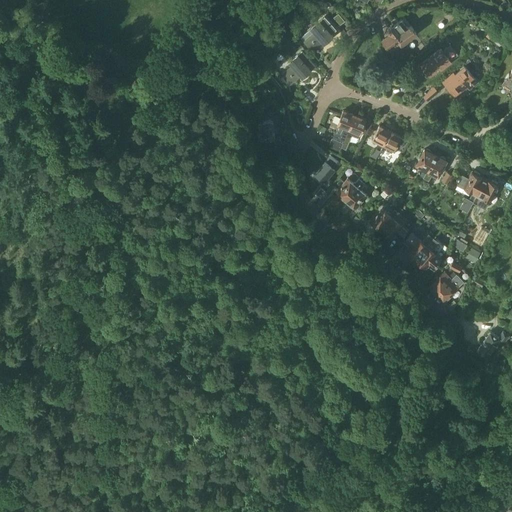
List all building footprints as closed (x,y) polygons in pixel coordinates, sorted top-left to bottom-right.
[(504,0),(503,0),(500,5),(505,9),(510,4),(504,0)] [(335,16),(341,24),(346,20),(340,12),(335,16)] [(303,37),(301,38),(303,40),(312,51),(323,41),(324,43),(333,35),(333,34),(328,28),(330,25),(332,24),(324,16),(320,20),(311,28),(312,29),(310,30),(302,36),(303,37)] [(388,47),(392,53),(403,45),(402,44),(417,33),(411,25),(410,26),(409,25),(407,27),(401,19),(386,30),(389,34),(382,39),(383,41),(383,44),(385,47),(388,47)] [(421,70),(426,76),(428,74),(430,76),(440,69),(441,70),(451,62),(451,61),(458,55),(450,44),(442,50),(441,48),(420,64),(424,68),(421,70)] [(300,76),(302,77),(316,65),(303,51),(289,63),(291,65),(281,75),(290,85),(300,76)] [(268,57),(261,63),(265,69),(269,65),(270,59),(268,57)] [(477,81),(464,66),(455,74),(453,72),(442,81),(455,96),(467,85),(469,88),(477,81)] [(399,81),(407,74),(402,68),(394,74),(393,74),(399,81)] [(511,68),(507,76),(506,76),(502,82),(509,86),(511,87),(511,68)] [(428,101),(439,91),(434,86),(423,96),(428,101)] [(349,129),(355,114),(343,109),(337,124),(344,127),(339,140),(332,138),(330,144),(341,149),(341,148),(343,142),(346,135),(349,129)] [(331,126),(337,115),(330,112),(324,123),(331,126)] [(366,119),(355,114),(349,129),(360,134),(366,119)] [(266,138),(273,136),(275,132),(273,127),(274,123),(273,120),(270,119),(262,121),(262,122),(259,124),(262,131),(258,132),(260,139),(266,137),(266,138)] [(383,144),(391,130),(380,124),(372,138),(383,144)] [(394,150),(402,136),(391,130),(383,144),(380,150),(379,152),(383,154),(385,149),(392,152),(393,150),(394,150)] [(346,135),(343,142),(349,144),(351,137),(346,135)] [(375,160),(379,152),(380,150),(375,148),(370,157),(375,160)] [(417,164),(416,166),(421,167),(422,167),(421,169),(422,170),(420,176),(424,178),(436,154),(430,151),(430,150),(427,148),(426,149),(425,148),(416,164),(417,164)] [(336,169),(341,162),(331,154),(325,160),(326,160),(315,173),(324,181),(335,168),(336,169)] [(436,154),(424,178),(427,179),(430,174),(431,175),(433,173),(438,176),(447,160),(445,158),(444,157),(442,156),(440,156),(436,154)] [(388,176),(392,168),(387,165),(383,173),(388,176)] [(462,174),(457,183),(465,187),(471,191),(470,193),(472,193),(469,199),(466,197),(460,208),(467,212),(473,202),(472,202),(473,201),(486,178),(479,174),(480,173),(475,170),(474,171),(473,171),(470,178),(462,174)] [(447,183),(453,175),(447,171),(442,180),(447,183)] [(339,176),(333,183),(339,188),(337,190),(346,198),(357,186),(362,180),(367,174),(364,172),(359,178),(359,177),(356,182),(354,181),(353,183),(347,178),(344,181),(339,176)] [(357,186),(346,198),(356,207),(367,195),(361,190),(363,188),(361,187),(365,182),(370,176),(367,174),(362,180),(357,186)] [(473,201),(472,202),(473,202),(477,204),(480,198),(482,199),(483,197),(490,201),(499,185),(497,183),(497,182),(492,179),(491,181),(486,178),(473,201)] [(321,187),(315,193),(320,197),(326,191),(321,187)] [(445,188),(439,198),(444,201),(450,191),(445,188)] [(394,193),(387,201),(397,209),(404,201),(394,193)] [(403,193),(401,197),(408,202),(412,195),(408,193),(407,195),(403,193)] [(382,230),(393,217),(384,208),(372,222),(382,230)] [(418,209),(415,213),(419,217),(423,212),(418,209)] [(407,217),(399,210),(394,217),(393,217),(382,230),(391,238),(395,233),(401,238),(409,228),(402,222),(407,217)] [(483,226),(482,226),(475,240),(483,245),(489,233),(488,233),(483,226)] [(422,241),(418,238),(419,237),(413,232),(404,242),(409,246),(406,250),(414,257),(431,236),(429,234),(422,241)] [(425,267),(437,253),(432,250),(439,243),(431,236),(414,257),(425,267)] [(459,238),(454,246),(463,251),(468,243),(459,238)] [(472,246),(468,253),(477,258),(481,251),(472,246)] [(459,272),(462,265),(452,261),(449,267),(459,272)] [(446,271),(429,287),(436,294),(451,279),(451,278),(452,277),(452,275),(448,271),(446,271)] [(451,279),(436,294),(443,301),(458,286),(463,281),(455,274),(452,277),(451,278),(451,279)] [(476,276),(472,283),(481,287),(485,280),(476,276)] [(490,331),(477,349),(487,356),(493,348),(503,355),(511,341),(511,330),(510,334),(509,335),(503,330),(498,336),(490,331)] [(476,366),(470,370),(476,379),(482,375),(476,366)]
